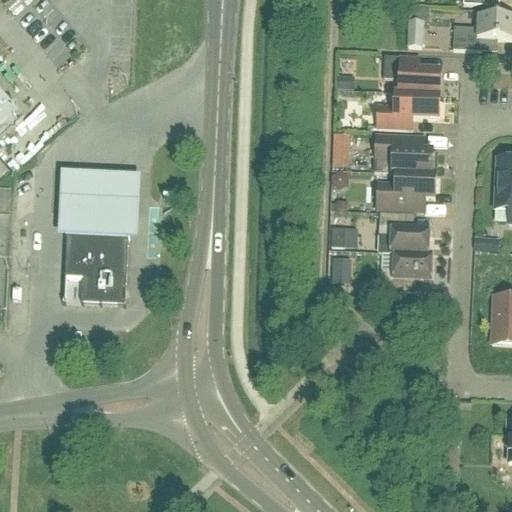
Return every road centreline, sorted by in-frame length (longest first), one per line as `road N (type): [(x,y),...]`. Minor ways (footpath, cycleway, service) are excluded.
road 1 (residential): [(511,397),(456,396),(467,131)]
road 2 (secondary): [(209,252),(223,0)]
road 3 (secondary): [(303,511),(300,497),(248,444),(215,388)]
road 4 (secondary): [(215,388),(219,275),(209,252)]
road 5 (secondary): [(188,407),(210,453),(272,511)]
road 6 (tertiary): [(184,381),(71,401),(58,416)]
road 7 (secondary): [(209,252),(196,275),(184,381)]
road 8 (tertiary): [(58,416),(118,423),(188,407)]
